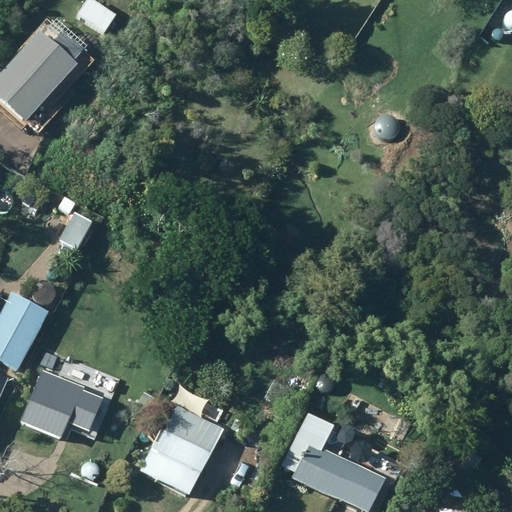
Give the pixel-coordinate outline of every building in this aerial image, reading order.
[(119,18),(88,0),(86,0),(75,17),(106,37),(119,18)] [(0,100),(23,122),(75,63),(38,30),(0,72),(0,100)] [(93,226),(72,215),(57,245),(78,255),(93,226)] [(0,361),(16,371),(48,312),(18,295),(10,310),(3,306),(0,312),(0,361)] [(69,342),(78,322),(62,315),(53,335),(69,342)] [(302,382),(282,370),(266,400),(286,411),(302,382)] [(19,421),(59,438),(66,422),(87,431),(99,401),(39,374),(19,421)] [(348,386),(335,406),(400,449),(414,429),(348,386)] [(187,497),(223,429),(173,403),(138,470),(187,497)] [(291,478),(336,502),(355,467),(321,449),(333,426),(307,413),(280,467),(293,474),(291,478)] [(248,425),(234,418),(229,428),(242,435),(248,425)] [(466,475),(480,459),(463,445),(449,461),(466,475)]
